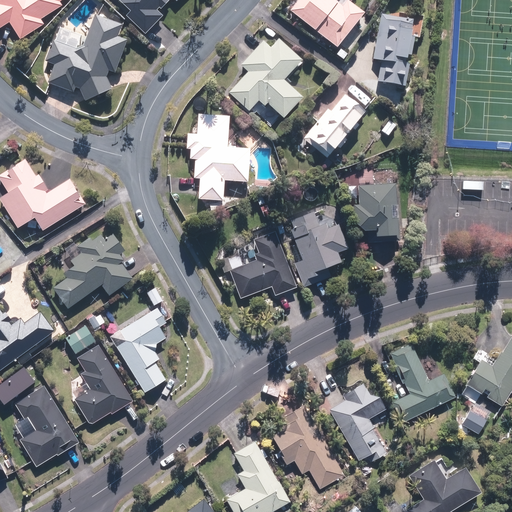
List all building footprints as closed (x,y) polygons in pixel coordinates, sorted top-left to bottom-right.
[(11,21),(22,39),(46,24),(43,19),(64,5),(62,1),(63,0),(0,0),(0,26),(1,28),(11,21)] [(177,0),(179,1),(179,0),(121,0),(132,11),(128,16),(148,34),(165,15),(159,10),(161,7),(163,9),(170,0),(177,0)] [(299,0),(292,10),(339,47),(367,12),(351,0),(348,0),(345,5),(338,0),(299,0)] [(383,13),(375,58),(383,59),(379,81),(407,86),(417,28),(414,27),(415,19),(383,13)] [(114,88),(108,76),(111,70),(117,72),(129,39),(120,36),(124,24),(97,14),(85,45),(78,48),(54,40),(47,61),(56,64),(50,82),(75,91),(77,87),(82,88),(87,100),(114,88)] [(249,71),(230,92),(250,111),(261,100),(266,105),(269,102),(286,118),(306,96),(287,79),(304,59),(281,38),(273,46),(265,39),(242,65),(249,71)] [(330,107),(304,139),(328,158),(367,110),(346,93),(333,110),(330,107)] [(197,159),(195,177),(201,178),(200,198),(225,200),(227,179),(250,181),(252,148),(229,146),(232,116),(200,113),(198,134),(189,133),(188,148),(192,149),(192,158),(197,159)] [(37,218),(44,230),(88,203),(72,178),(51,191),(41,173),(38,175),(27,159),(0,175),(0,176),(10,192),(1,198),(20,228),(37,218)] [(369,242),(402,240),(398,182),(359,185),(361,204),(355,204),(357,221),(368,230),(369,242)] [(265,196),(257,200),(265,217),(273,213),(265,196)] [(295,262),(305,286),(333,275),(329,266),(343,261),(340,252),(350,248),(341,224),(330,228),(328,222),(321,225),(315,211),(292,220),(295,228),(292,229),(304,259),(295,262)] [(55,287),(70,308),(103,284),(111,295),(135,278),(123,262),(126,260),(122,254),(127,250),(115,233),(107,239),(101,231),(79,246),(83,252),(73,260),(77,265),(65,273),(69,278),(55,287)] [(277,295),(299,287),(277,231),(255,239),(260,252),(255,254),(257,259),(231,270),(242,298),(273,286),(277,295)] [(0,371),(57,330),(43,311),(26,323),(23,318),(13,325),(11,321),(14,320),(7,311),(5,313),(0,306),(0,371)] [(111,336),(146,392),(168,378),(157,361),(161,358),(157,352),(158,343),(168,337),(162,326),(169,322),(159,306),(111,336)] [(100,312),(89,320),(95,328),(105,321),(100,312)] [(67,337),(77,353),(98,341),(88,324),(67,337)] [(467,383),(504,405),(511,390),(511,336),(495,365),(482,358),(467,383)] [(403,421),(457,395),(446,371),(430,379),(413,342),(391,352),(411,392),(393,401),(403,421)] [(135,400),(100,344),(78,357),(87,371),(82,373),(92,388),(75,398),(90,422),(94,423),(112,412),(113,414),(135,400)] [(347,398),(330,408),(360,459),(368,454),(372,460),(388,451),(369,418),(388,407),(381,394),(371,392),(365,381),(344,393),(347,398)] [(82,442),(46,385),(16,403),(25,419),(13,426),(39,468),(82,442)] [(346,473),(306,403),(280,417),(286,427),(274,434),(290,462),(295,459),(303,473),(310,469),(320,488),(346,473)] [(227,498),(235,511),(271,511),(292,500),(256,439),(235,451),(245,469),(238,473),(247,487),(227,498)] [(0,478),(9,474),(0,456),(0,478)] [(407,509),(409,511),(448,511),(483,490),(466,464),(448,476),(436,457),(409,474),(424,497),(407,509)] [(218,511),(206,496),(190,509),(192,511),(218,511)]
